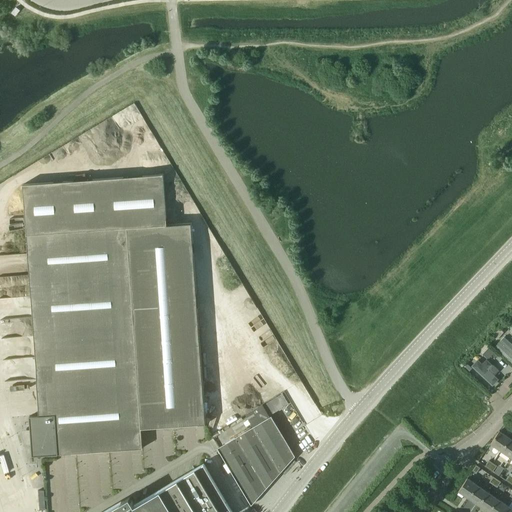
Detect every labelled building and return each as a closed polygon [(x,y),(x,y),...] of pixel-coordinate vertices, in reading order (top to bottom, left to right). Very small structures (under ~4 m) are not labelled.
[(13,10),(11,13),(14,16),(19,10),(15,7),(13,10)] [(23,185),(42,455),(142,448),(141,428),(205,424),(191,223),(167,225),(163,174),(23,185)] [(492,335),(496,339),(504,332),(499,327),(492,335)] [(495,349),(511,364),(511,345),(505,338),(495,349)] [(478,350),(482,354),(490,346),(485,342),(478,350)] [(473,368),(493,387),(503,375),(484,357),(473,368)] [(24,419),(26,442),(38,441),(37,418),(24,419)] [(219,448),(251,503),(293,456),(270,418),(219,448)] [(490,444),(501,451),(510,438),(499,431),(490,444)] [(501,451),(511,458),(511,456),(511,439),(510,438),(501,451)] [(232,511),(204,463),(135,504),(130,496),(103,511),(232,511)] [(458,491),(469,498),(478,486),(467,478),(458,491)] [(469,498),(479,505),(488,492),(478,486),(469,498)] [(479,505),(489,511),(498,499),(488,492),(479,505)] [(489,511),(504,511),(508,506),(498,499),(489,511)]
